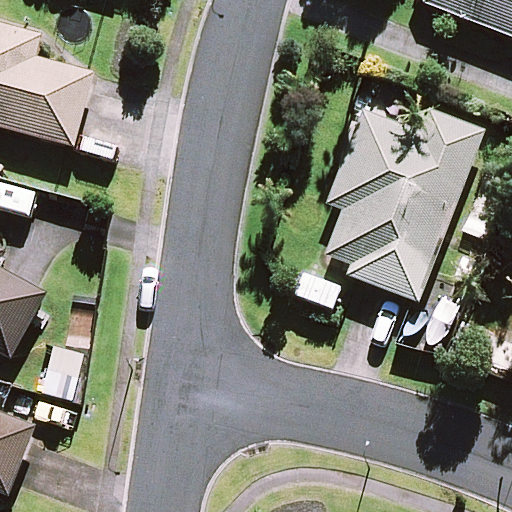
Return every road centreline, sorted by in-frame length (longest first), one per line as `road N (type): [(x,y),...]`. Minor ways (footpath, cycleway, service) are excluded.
road 1 (residential): [(188,393),(223,126),(261,0)]
road 2 (residential): [(188,393),(284,406),(511,467)]
road 3 (residential): [(169,511),(188,393)]
